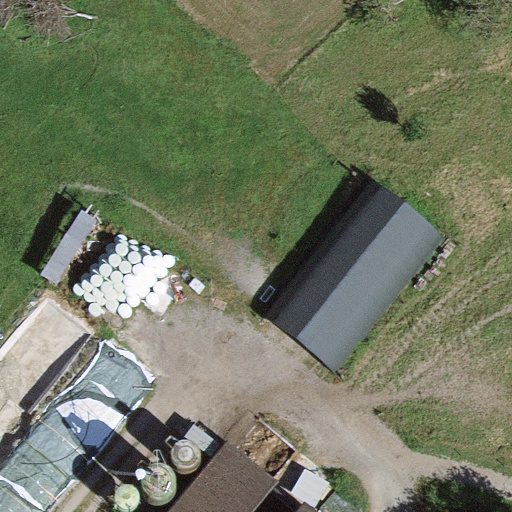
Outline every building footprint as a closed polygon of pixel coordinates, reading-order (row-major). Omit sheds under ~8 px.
[(442,243),(366,185),(265,315),(340,373),(442,243)] [(189,445),(185,444),(181,445),(177,448),(174,451),(172,454),(171,459),(171,463),(173,467),(176,470),(179,473),(183,474),(187,474),(192,473),(195,471),(198,468),(200,464),(201,460),(201,456),(199,452),(197,449),(193,446),(189,445)] [(230,456),(183,511),(252,511),(271,489),(230,456)] [(162,471),(157,470),(153,471),(148,473),(145,476),(142,480),(141,484),(140,489),(141,494),(144,498),(147,501),(151,504),(156,505),(161,505),(165,503),(169,501),(172,497),(174,493),(175,488),(175,483),(173,479),(170,475),(167,472),(162,471)] [(133,489),(131,488),(128,487),(125,487),(122,488),(120,491),(119,493),(119,496),(119,499),(120,501),(123,503),(125,504),(128,504),(131,504),(133,502),(135,500),(136,497),(136,494),(135,491),(133,489)]
